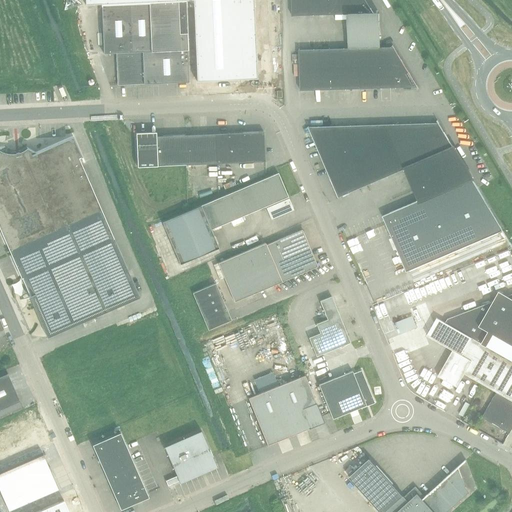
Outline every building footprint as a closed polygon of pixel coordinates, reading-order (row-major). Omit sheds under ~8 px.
[(84,0),(85,4),(101,4),(103,53),(116,53),(117,85),(188,82),(185,0),(184,0),(192,0),(196,81),(256,78),(253,0),(84,0)] [(299,49),(300,91),(301,90),(301,89),(417,86),(418,89),(419,89),(393,45),(392,45),(394,47),(380,48),(379,13),(373,13),(365,0),(291,0),(292,16),(292,15),(348,13),(349,49),(299,50),(299,49)] [(420,200),(382,216),(406,271),(503,230),(437,120),(439,123),(309,127),(308,126),(338,197),(339,197),(338,196),(406,167),(420,200)] [(304,138),(309,136),(306,125),(301,126),(304,138)] [(156,132),(135,133),(137,167),(265,161),(263,131),(156,136),(156,132)] [(35,152),(27,147),(24,150),(21,152),(17,153),(14,154),(10,154),(6,153),(3,152),(0,150),(0,229),(21,278),(22,277),(30,295),(29,296),(47,337),(139,297),(115,241),(114,241),(112,238),(113,238),(80,161),(83,160),(73,136),(35,152)] [(278,173),(200,205),(210,229),(288,197),(278,173)] [(266,208),(271,219),(293,210),(288,198),(266,208)] [(218,248),(210,229),(200,205),(162,221),(180,264),(218,248)] [(301,229),(266,244),(282,281),(317,266),(301,229)] [(390,234),(385,236),(389,246),(394,244),(390,234)] [(282,281),(266,244),(265,243),(241,253),(258,291),(282,281)] [(258,291),(241,253),(218,263),(234,302),(258,291)] [(489,280),(500,276),(499,271),(487,275),(489,280)] [(431,283),(432,288),(442,285),(441,280),(431,283)] [(215,283),(192,293),(208,330),(231,320),(215,283)] [(407,297),(417,294),(415,284),(405,286),(407,297)] [(435,303),(443,299),(439,290),(431,294),(435,303)] [(427,335),(453,349),(438,376),(457,387),(464,373),(500,394),(496,399),(493,397),(489,404),(493,406),(487,415),(494,419),(492,423),(509,433),(511,428),(511,293),(507,296),(498,291),(492,301),(448,318),(446,322),(437,317),(427,335)] [(319,333),(308,337),(316,356),(350,342),(337,311),(331,296),(319,300),(325,316),(327,319),(316,324),(319,333)] [(419,297),(414,298),(419,309),(423,307),(419,297)] [(381,298),(371,301),(375,313),(385,309),(381,298)] [(412,311),(395,316),(399,329),(416,324),(412,311)] [(74,351),(55,359),(79,415),(116,399),(124,417),(179,393),(147,319),(74,351)] [(416,340),(405,345),(414,365),(425,360),(416,340)] [(429,382),(434,372),(424,367),(419,376),(429,382)] [(332,419),(366,405),(365,402),(373,399),(361,370),(353,373),(352,371),(318,384),(332,419)] [(0,409),(19,401),(7,373),(0,375),(0,409)] [(304,375),(248,398),(267,445),(324,422),(304,375)] [(465,392),(470,395),(475,384),(470,382),(465,392)] [(418,391),(422,394),(427,386),(423,383),(418,391)] [(440,394),(442,389),(431,384),(428,389),(440,394)] [(449,397),(455,388),(451,386),(446,395),(449,397)] [(463,411),(468,400),(464,398),(458,409),(463,411)] [(26,416),(0,427),(0,458),(38,442),(26,416)] [(179,481),(179,483),(217,467),(216,465),(201,430),(163,446),(176,476),(179,481)] [(120,509),(148,497),(120,432),(92,444),(120,509)] [(43,454),(0,472),(0,491),(8,510),(58,489),(43,454)] [(235,454),(230,456),(235,466),(239,464),(235,454)] [(369,458),(349,475),(381,511),(448,511),(469,494),(458,467),(466,460),(465,460),(420,500),(416,502),(412,493),(412,494),(405,497),(369,458)] [(415,484),(404,490),(406,495),(418,488),(415,484)] [(327,493),(299,507),(301,511),(329,511),(327,507),(333,504),(327,493)] [(68,511),(63,500),(36,511),(68,511)]
